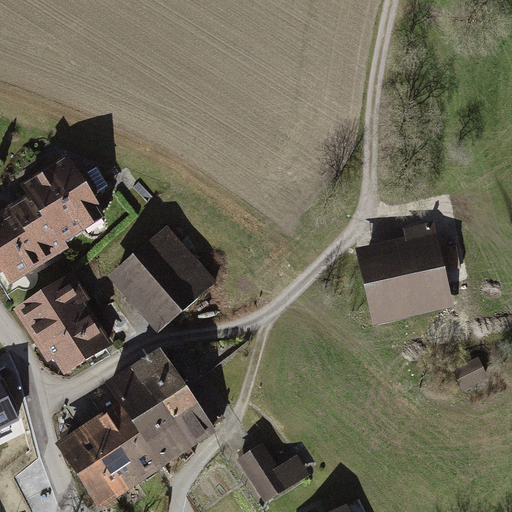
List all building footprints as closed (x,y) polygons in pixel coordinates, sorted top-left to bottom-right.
[(77,178),(68,163),(26,189),(32,199),(0,219),(0,264),(10,281),(64,247),(60,241),(82,227),(80,223),(98,211),(91,199),(97,195),(96,194),(107,187),(96,169),(85,176),(84,174),(77,178)] [(412,251),(363,263),(374,312),(446,296),(430,226),(408,231),(412,251)] [(214,285),(166,230),(116,274),(132,291),(133,290),(155,315),(154,316),(165,328),(174,320),(180,327),(187,321),(181,313),(214,285)] [(73,277),(21,310),(48,352),(58,345),(73,368),(106,348),(77,302),(86,296),(73,277)] [(161,353),(133,372),(159,411),(164,407),(187,391),(181,384),(188,379),(183,372),(189,369),(180,357),(169,365),(161,353)] [(457,372),(464,387),(484,377),(476,362),(457,372)] [(133,372),(111,386),(133,420),(162,463),(190,445),(164,407),(159,411),(133,372)] [(0,427),(16,420),(0,388),(0,427)] [(187,391),(164,407),(190,445),(212,429),(211,427),(222,419),(204,393),(193,400),(187,391)] [(111,416),(84,434),(103,462),(122,490),(162,463),(133,420),(126,425),(117,412),(114,407),(108,411),(111,416)] [(103,462),(84,434),(78,425),(70,430),(76,439),(63,447),(83,475),(103,462)] [(260,452),(256,445),(240,455),(267,498),(301,476),(291,462),(275,472),(261,451),(260,452)] [(103,462),(83,475),(101,504),(122,490),(103,462)]
